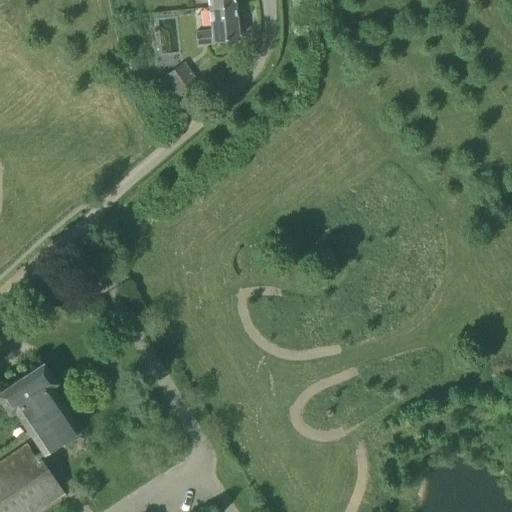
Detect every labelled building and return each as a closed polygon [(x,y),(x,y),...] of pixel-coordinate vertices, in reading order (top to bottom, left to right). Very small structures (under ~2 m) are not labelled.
[(207,0),(208,8),(234,5),(233,0),(207,0)] [(234,5),(208,8),(210,29),(194,31),(196,46),(212,44),(212,41),(238,38),(234,5)] [(182,62),(162,77),(178,98),(198,84),(182,62)] [(79,429),(50,386),(55,383),(42,363),(0,391),(0,401),(0,402),(9,414),(14,411),(43,453),(79,429)] [(34,457),(25,444),(0,461),(0,510),(1,511),(35,511),(63,494),(37,455),(34,457)]
